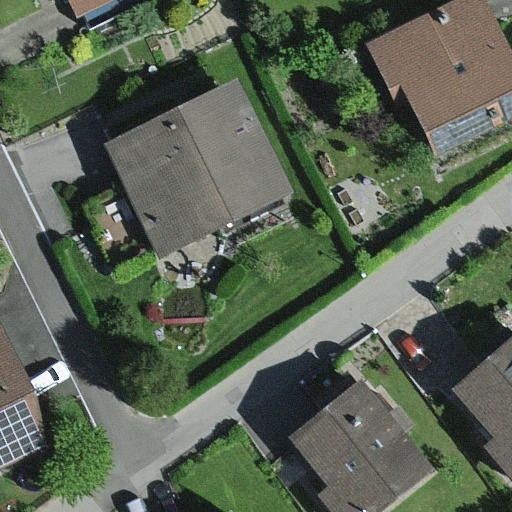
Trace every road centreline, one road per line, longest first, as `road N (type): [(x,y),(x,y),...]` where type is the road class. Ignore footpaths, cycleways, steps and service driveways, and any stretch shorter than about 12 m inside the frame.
road 1 (residential): [(134,473),(511,201)]
road 2 (residential): [(0,196),(134,473)]
